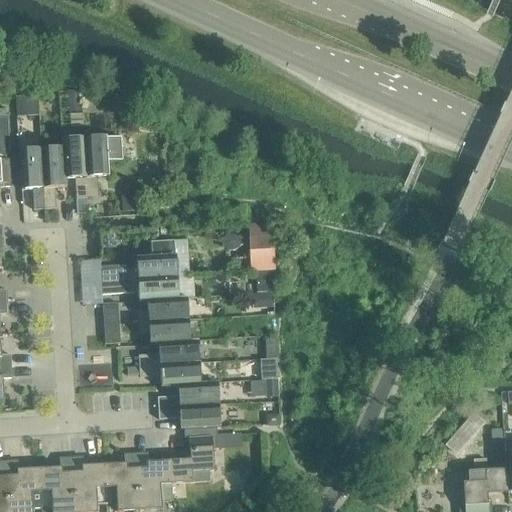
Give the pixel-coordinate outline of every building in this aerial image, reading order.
[(79,91),(66,92),(67,114),(80,113),(79,91)] [(37,97),(14,98),(15,117),(38,116),(37,97)] [(105,138),(82,139),(86,200),(97,199),(96,178),(107,178),(108,187),(133,185),(131,161),(121,161),(119,138),(105,139),(105,138)] [(60,141),(60,149),(61,149),(63,180),(64,180),(73,180),(75,200),(86,200),(82,139),(60,141)] [(61,149),(60,149),(40,150),(43,211),(54,210),(53,190),(65,189),(64,180),(63,180),(61,149)] [(43,211),(40,150),(17,152),(19,192),(31,191),(32,211),(43,211)] [(0,188),(11,188),(9,156),(0,156),(0,188)] [(135,196),(120,197),(121,213),(137,212),(135,196)] [(267,228),(248,229),(249,252),(268,251),(267,228)] [(227,236),(221,240),(221,248),(227,252),(233,252),(240,247),(239,240),(233,236),(227,236)] [(99,271),(100,284),(176,279),(174,257),(173,257),(172,242),(149,243),(150,258),(134,259),(135,271),(131,271),(130,269),(99,271)] [(271,273),(255,274),(255,294),(271,294),(271,273)] [(136,304),(146,303),(146,302),(177,301),(177,299),(176,279),(100,284),(101,296),(132,294),(132,292),(136,292),(136,304)] [(271,295),(258,296),(258,309),(272,308),(271,295)] [(137,313),(137,324),(187,321),(185,299),(177,299),(177,301),(146,302),(146,303),(146,313),(137,313)] [(101,308),(102,317),(117,316),(116,307),(101,308)] [(148,347),(157,346),(157,345),(188,343),(188,342),(187,321),(137,324),(138,335),(148,335),(148,347)] [(103,336),(103,345),(118,345),(118,335),(103,336)] [(274,338),(264,338),(265,360),(275,360),(274,338)] [(137,357),(137,368),(197,364),(196,342),(188,342),(188,343),(157,345),(157,346),(157,356),(137,357)] [(0,368),(9,368),(8,356),(0,356),(0,368)] [(159,389),(176,388),(176,387),(199,386),(199,385),(197,364),(137,368),(138,379),(159,378),(159,389)] [(9,368),(0,368),(0,401),(2,401),(1,380),(10,380),(9,368)] [(277,381),(266,381),(266,398),(277,398),(277,381)] [(156,399),(157,410),(217,406),(216,384),(199,385),(199,386),(176,387),(176,388),(177,398),(156,399)] [(217,406),(157,410),(158,421),(178,420),(179,431),(218,429),(217,406)] [(473,414),(444,447),(455,457),(485,424),(473,414)] [(278,416),(265,416),(265,427),(278,427),(278,416)] [(500,430),(490,431),(491,455),(501,455),(500,430)] [(239,436),(216,437),(216,438),(216,450),(240,448),(239,436)] [(188,461),(167,462),(169,486),(170,486),(208,483),(207,472),(212,472),(211,450),(216,450),(216,438),(183,440),(184,452),(188,452),(188,461)] [(511,453),(503,454),(504,471),(505,470),(507,494),(511,493),(511,453)] [(123,465),(103,466),(105,506),(115,505),(115,511),(132,511),(138,511),(134,455),(123,456),(123,465)] [(146,455),(134,455),(138,511),(160,510),(160,503),(171,502),(170,486),(169,486),(167,462),(147,463),(146,455)] [(82,458),(70,459),(72,511),(95,511),(95,507),(105,506),(103,466),(82,467),(82,458)] [(58,469),(38,470),(40,510),(50,509),(50,511),(72,511),(70,459),(58,460),(58,469)] [(485,460),(472,461),(473,472),(486,472),(485,460)] [(17,462),(5,463),(7,511),(30,511),(40,510),(38,470),(17,471),(17,462)] [(505,470),(504,471),(486,472),(473,472),(466,473),(467,483),(461,484),(463,506),(457,506),(457,511),(490,511),(490,504),(486,504),(485,495),(507,494),(505,470)]
